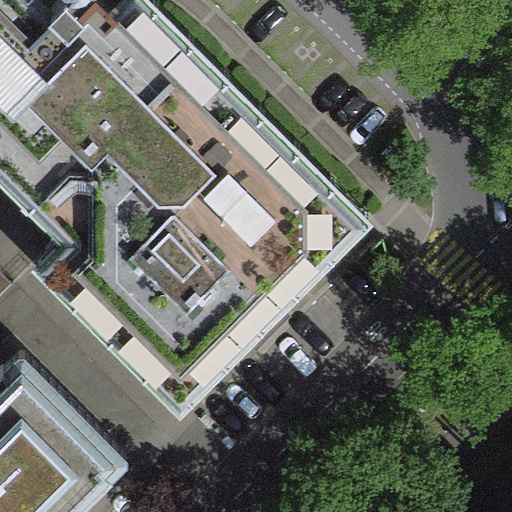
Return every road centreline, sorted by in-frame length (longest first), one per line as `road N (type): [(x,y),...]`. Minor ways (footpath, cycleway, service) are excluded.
road 1 (residential): [(511,208),(225,511)]
road 2 (unclassified): [(343,0),(511,177)]
